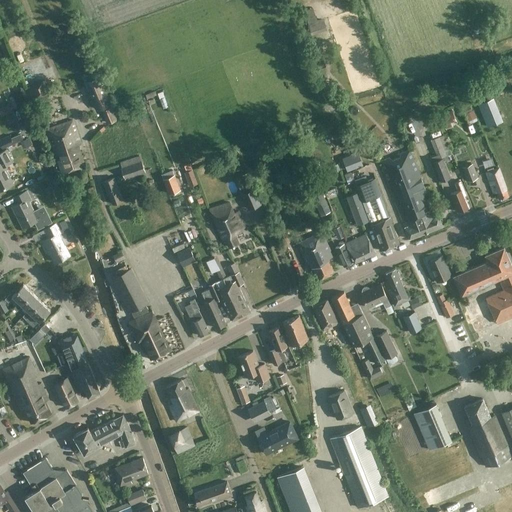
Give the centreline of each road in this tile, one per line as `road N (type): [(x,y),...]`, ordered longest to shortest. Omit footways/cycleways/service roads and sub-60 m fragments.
road 1 (tertiary): [(120,392),(327,286),(511,209)]
road 2 (residential): [(120,392),(76,313),(21,259)]
road 3 (tertiary): [(0,461),(120,392)]
road 4 (tertiary): [(168,511),(120,392)]
